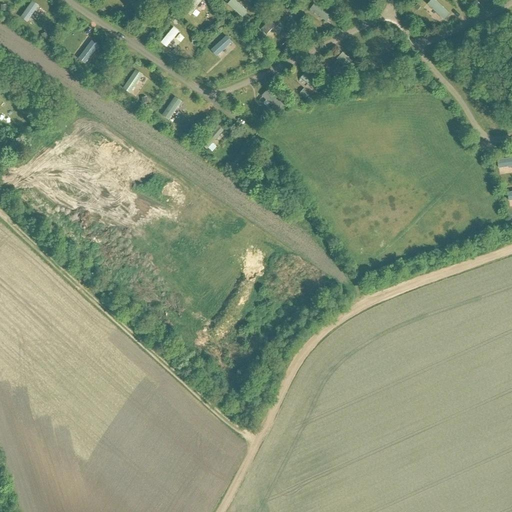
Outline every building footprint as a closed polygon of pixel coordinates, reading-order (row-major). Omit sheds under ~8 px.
[(38,4),(31,0),(19,17),(26,22),(38,4)] [(201,0),(193,0),(186,11),(191,14),(201,0)] [(249,11),(236,0),(230,0),(228,3),(243,17),(249,11)] [(449,12),(435,0),(429,0),(427,3),(444,19),(449,12)] [(330,15),(314,2),(309,9),(326,21),(330,15)] [(277,15),(262,28),(266,33),(281,20),(277,15)] [(180,31),(174,26),(161,41),(167,46),(180,31)] [(233,41),(227,34),(211,49),(217,55),(233,41)] [(99,44),(92,39),(78,58),(85,63),(99,44)] [(358,65),(342,51),(336,58),(351,72),(358,65)] [(144,74),(136,69),(123,88),(131,93),(144,74)] [(306,71),(300,77),(315,91),(320,85),(306,71)] [(285,104),(269,88),(262,95),(279,111),(285,104)] [(309,93),(304,88),(300,92),(305,97),(309,93)] [(183,101),(175,96),(162,115),(169,120),(183,101)] [(225,131),(219,125),(201,143),(207,149),(225,131)] [(511,165),(511,156),(497,159),(498,167),(511,165)]
